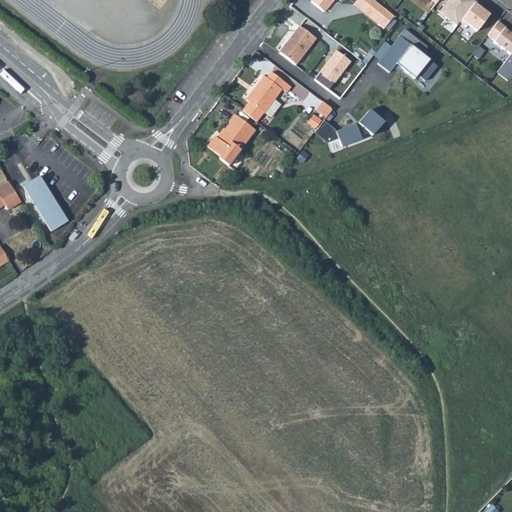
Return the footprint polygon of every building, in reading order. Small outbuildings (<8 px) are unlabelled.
[(310,0),(322,10),(330,0),(310,0)] [(355,0),(353,3),(359,8),(366,0),(355,0)] [(361,13),(376,25),(378,22),(383,26),(393,15),(374,0),(366,0),(359,8),(363,11),(361,13)] [(455,24),(458,21),(474,33),(488,14),(478,8),(481,3),(477,0),(447,0),(439,12),(455,24)] [(497,20),(487,34),(492,38),(488,44),(505,56),(511,46),(511,37),(501,31),(505,26),(497,20)] [(295,65),(317,37),(300,25),(279,52),(295,65)] [(403,27),(376,62),(388,71),(395,63),(413,77),(416,73),(424,79),(435,64),(420,52),(426,45),(403,27)] [(511,46),(505,56),(494,71),(510,82),(511,79),(511,46)] [(335,50),(318,72),(333,83),(350,61),(335,50)] [(275,98),(282,89),(286,92),(290,87),(271,72),(267,78),(264,76),(246,100),(263,113),(264,112),(270,117),(280,105),(274,99),(275,98)] [(325,116),(332,108),(322,101),(316,109),(325,116)] [(323,119),(313,132),(327,142),(337,138),(341,146),(361,138),(360,134),(368,131),(371,134),(383,120),(369,108),(357,122),(334,129),(333,127),(323,119)] [(227,165),(254,130),(234,114),(229,121),(230,122),(217,139),(214,136),(206,146),(219,156),(218,158),(227,165)] [(39,175),(23,185),(51,230),(67,220),(39,175)] [(0,206),(4,205),(7,210),(20,202),(8,182),(0,186),(0,206)] [(77,234),(74,231),(69,237),(72,240),(77,234)]
